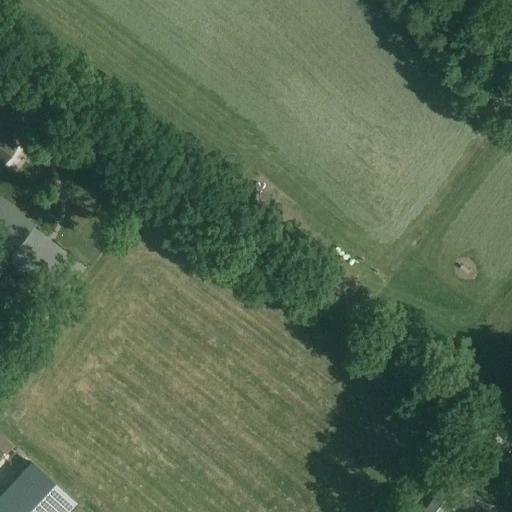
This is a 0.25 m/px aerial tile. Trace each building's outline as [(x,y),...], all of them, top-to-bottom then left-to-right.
[(0,167),(19,141),(9,133),(8,134),(0,128),(0,167)] [(0,244),(14,255),(35,227),(0,201),(0,244)] [(0,274),(9,263),(0,255),(0,274)] [(0,340),(42,289),(15,268),(0,286),(0,340)] [(0,457),(12,445),(0,433),(0,457)] [(66,511),(75,503),(30,462),(0,494),(0,511),(66,511)] [(449,511),(458,500),(443,488),(424,511),(449,511)]
